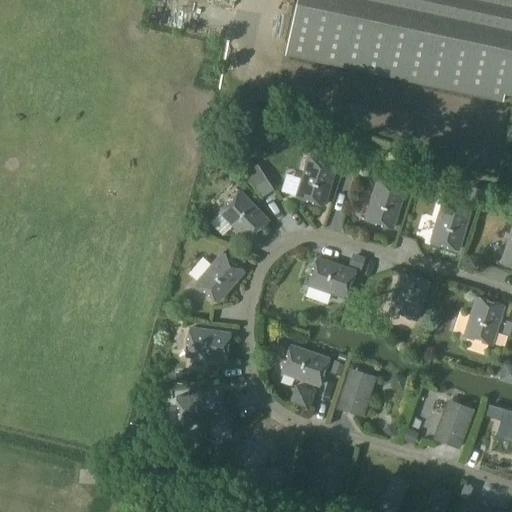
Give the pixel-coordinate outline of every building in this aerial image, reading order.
[(511,0),(298,0),(287,54),(500,99),(502,89),(511,91),(511,0)] [(308,159),(296,197),(323,206),(335,167),(308,159)] [(377,182),(365,220),(392,229),(404,190),(377,182)] [(219,212),(247,241),(268,221),(240,192),(219,212)] [(442,203),(430,242),(457,250),(469,212),(442,203)] [(511,228),(501,264),(511,267),(511,228)] [(222,253),(196,284),(217,302),(243,272),(222,253)] [(317,258),(307,285),(345,298),(355,271),(317,258)] [(401,274),(389,312),(416,320),(428,282),(401,274)] [(476,298),(464,336),(491,344),(503,306),(476,298)] [(190,328),(186,356),(226,362),(230,334),(190,328)] [(291,346),(281,372),(319,386),(329,359),(291,346)] [(348,377),(338,408),(361,416),(368,397),(369,397),(373,384),(360,380),(360,381),(348,377)] [(177,397),(180,425),(220,419),(216,391),(177,397)] [(446,409),(434,439),(458,448),(465,429),(466,429),(471,416),(458,412),(458,413),(446,409)] [(511,411),(503,409),(499,425),(511,428),(511,411)] [(259,423),(231,452),(241,462),(269,433),(259,423)] [(324,454),(315,485),(338,492),(347,461),(335,457),(332,455),(328,455),(325,455),(324,454)] [(376,478),(370,500),(382,503),(388,482),(376,478)] [(431,511),(437,511),(440,500),(428,497),(425,511),(431,511)] [(480,501),(475,511),(502,511),(504,510),(480,501)]
